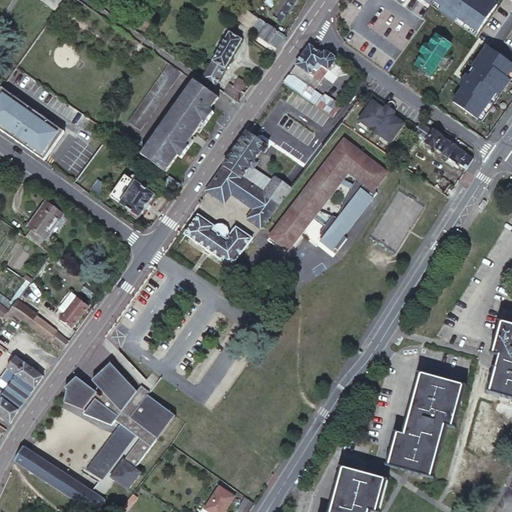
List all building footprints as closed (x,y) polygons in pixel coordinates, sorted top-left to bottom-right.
[(266,0),(264,3),(274,9),(269,16),(281,25),(296,2),(293,0),(266,0)] [(254,17),(242,9),(235,20),(250,30),(249,24),(254,17)] [(490,19),(488,21),(494,25),(502,13),(497,9),(494,13),(492,12),(490,12),(488,15),(488,18),(490,19)] [(279,45),(285,37),(262,22),(254,17),(249,24),(250,30),(252,31),(251,32),(256,35),(277,49),(279,45)] [(230,33),(201,79),(203,81),(213,87),(227,65),(242,40),(230,33)] [(424,55),(417,65),(432,75),(439,66),(447,71),(453,61),(446,56),(452,47),(437,36),(431,46),(428,45),(423,53),(424,55)] [(293,72),(286,82),(302,94),(308,86),(315,91),(331,70),(332,70),(340,75),(341,75),(346,78),(350,73),(313,46),(311,46),(302,60),(293,72)] [(169,65),(128,122),(139,130),(181,73),(173,67),(169,65)] [(193,81),(140,156),(155,167),(165,173),(177,156),(180,159),(192,142),(190,140),(192,137),(196,131),(198,134),(213,113),(209,111),(218,99),(213,95),(199,86),(193,81)] [(239,93),(241,91),(244,86),(236,81),(233,86),(232,88),(239,93)] [(245,94),(241,91),(239,93),(232,88),(233,86),(229,83),(222,94),(226,96),(237,105),(245,94)] [(308,86),(302,94),(312,102),(335,117),(342,107),(320,91),(318,93),(315,91),(308,86)] [(1,88),(0,89),(0,123),(44,153),(60,128),(1,88)] [(308,103),(299,117),(319,132),(329,118),(308,103)] [(386,111),(374,103),(361,123),(376,134),(393,145),(406,125),(395,117),(390,114),(386,111)] [(388,108),(386,111),(390,114),(395,117),(397,114),(388,108)] [(423,123),(428,127),(432,121),(427,118),(423,123)] [(344,123),(336,133),(342,137),(350,127),(344,123)] [(420,128),(416,133),(421,137),(428,127),(423,123),(420,128)] [(428,127),(421,137),(429,142),(428,143),(433,147),(435,146),(445,153),(444,154),(450,158),(451,157),(468,169),(470,167),(472,163),(475,159),(458,148),(458,146),(453,142),(451,143),(441,136),(442,135),(436,131),(435,132),(428,127)] [(265,195),(280,206),(287,197),(290,193),(292,191),(276,179),(274,183),(251,167),(263,151),(267,154),(270,149),(265,146),(248,135),(238,149),(227,165),(225,167),(266,195),(265,195)] [(312,185),(272,237),(289,251),(351,172),(360,178),(376,190),(390,172),(348,140),(312,185)] [(263,228),(269,221),(272,217),(276,211),(280,206),(265,195),(266,195),(225,167),(216,180),(208,190),(225,202),(228,201),(232,194),(254,211),(250,216),(251,220),(263,228)] [(109,196),(119,203),(135,181),(125,174),(109,196)] [(178,188),(181,185),(173,179),(169,176),(163,184),(175,193),(178,188)] [(376,190),(360,178),(339,218),(335,216),(322,234),(326,237),(322,242),(334,251),(337,248),(340,250),(349,239),(346,236),(380,193),(376,190)] [(454,192),(455,190),(443,180),(437,188),(440,190),(451,197),(454,192)] [(99,181),(91,191),(98,196),(105,185),(99,181)] [(119,203),(119,204),(138,217),(155,194),(135,181),(119,203)] [(292,201),(287,197),(280,206),(276,211),(272,217),(277,221),(292,201)] [(28,227),(31,230),(44,239),(62,214),(46,202),(28,227)] [(218,225),(201,213),(187,232),(235,265),(254,238),(238,227),(232,235),(231,234),(231,231),(231,229),(230,227),(229,226),(227,225),(226,224),(224,224),(223,223),(222,223),(220,224),(219,224),(218,225)] [(44,239),(31,230),(26,237),(30,239),(40,246),(44,239)] [(25,279),(31,282),(33,279),(37,273),(31,270),(28,274),(25,273),(23,277),(25,279)] [(60,308),(65,312),(76,298),(68,292),(65,296),(68,297),(60,308)] [(11,311),(15,306),(2,296),(0,294),(0,303),(1,304),(11,311)] [(76,298),(65,312),(59,321),(71,329),(88,307),(76,298)] [(64,348),(68,342),(56,333),(57,332),(37,318),(38,316),(21,303),(18,301),(16,303),(15,306),(11,311),(10,312),(11,313),(38,333),(62,350),(64,348)] [(10,312),(11,311),(1,304),(0,305),(0,316),(6,321),(11,313),(10,312)] [(498,359),(488,395),(511,400),(511,330),(499,327),(491,356),(498,359)] [(13,378),(24,363),(19,359),(16,357),(0,377),(9,384),(13,378)] [(34,388),(43,377),(33,369),(24,363),(13,378),(9,384),(4,390),(2,392),(0,395),(0,397),(1,398),(12,406),(18,411),(19,410),(23,405),(34,388)] [(126,424),(130,427),(95,474),(93,477),(100,482),(102,484),(95,492),(103,497),(109,489),(111,485),(115,480),(112,477),(125,460),(136,469),(159,439),(160,440),(178,416),(149,395),(142,404),(134,398),(139,392),(113,363),(94,380),(100,386),(97,390),(92,397),(94,398),(96,400),(87,412),(85,415),(121,430),(126,424)] [(395,434),(386,466),(430,478),(445,426),(449,427),(460,387),(419,375),(401,436),(395,434)] [(92,397),(97,390),(78,377),(68,389),(70,391),(66,403),(84,411),(94,398),(92,397)] [(14,417),(18,411),(12,406),(1,398),(0,399),(0,416),(1,417),(10,423),(14,417)] [(485,450),(496,406),(481,403),(470,446),(485,450)] [(19,457),(16,462),(49,484),(90,509),(93,511),(99,511),(108,500),(103,497),(95,492),(93,491),(36,454),(25,447),(23,450),(19,457)] [(125,460),(112,477),(129,490),(138,478),(142,473),(136,469),(125,460)] [(373,511),(382,483),(341,472),(330,511),(373,511)] [(102,484),(100,482),(93,491),(95,492),(102,484)] [(219,488),(205,511),(206,511),(226,511),(236,498),(219,488)] [(133,495),(119,511),(129,511),(139,500),(133,495)] [(247,511),(255,502),(247,497),(237,511),(238,511),(247,511)]
